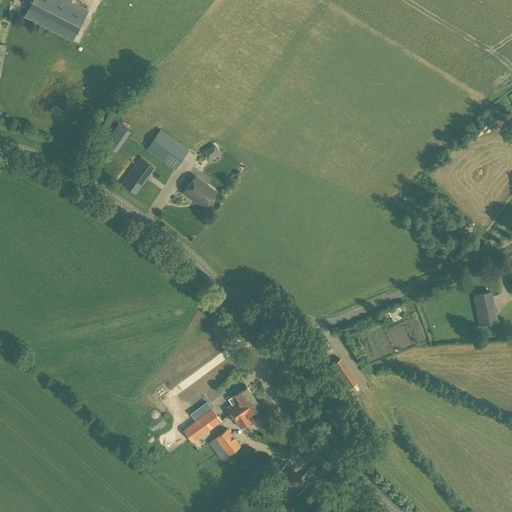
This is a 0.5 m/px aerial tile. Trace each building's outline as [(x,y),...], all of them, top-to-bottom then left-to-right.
[(32,0),(24,17),(72,42),(88,11),(68,0),(32,0)] [(104,142),(116,152),(131,132),(119,122),(104,142)] [(175,170),(189,149),(160,128),(146,149),(175,170)] [(216,143),(202,150),(207,160),(221,152),(216,143)] [(136,193),(155,167),(140,157),(130,170),(128,173),(121,183),(136,193)] [(207,186),(195,177),(184,193),(195,201),(197,200),(206,206),(208,207),(211,207),(214,203),(213,200),(214,198),(213,197),(217,191),(208,185),(207,186)] [(479,326),(498,322),(491,291),(472,295),(479,326)] [(400,308),(389,311),(391,318),(402,315),(400,308)] [(298,366),(313,355),(308,348),(293,358),(298,366)] [(342,357),(336,360),(352,386),(363,379),(351,359),(346,363),(342,357)] [(248,414),(260,407),(247,387),(235,394),(235,395),(228,399),(231,404),(230,405),(233,411),(237,408),(240,412),(245,409),(248,414)] [(208,403),(197,411),(200,416),(210,429),(221,421),(208,403)] [(252,420),(248,414),(245,409),(240,412),(237,408),(233,411),(230,405),(227,407),(240,427),(244,425),(245,426),(248,425),(250,425),(252,423),(253,421),(252,420)] [(192,442),(210,429),(200,416),(183,429),(192,442)] [(234,438),(227,428),(208,443),(222,460),(240,446),(241,447),(246,444),(239,435),(234,438)] [(301,476),(286,463),(275,474),(284,484),(281,488),(293,500),(316,474),(309,468),(301,476)] [(314,497),(318,493),(313,489),(309,494),(314,497)] [(294,511),(283,501),(272,511),(294,511)]
